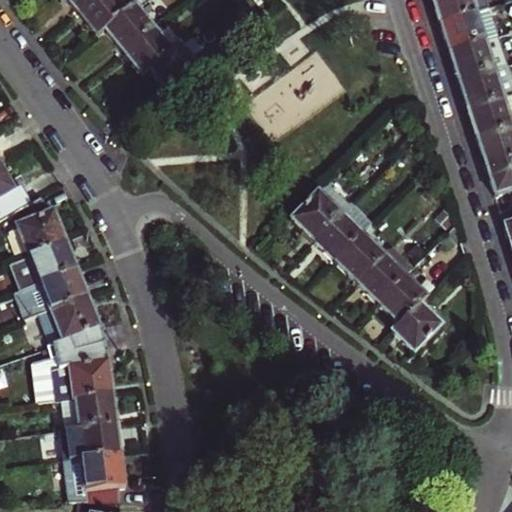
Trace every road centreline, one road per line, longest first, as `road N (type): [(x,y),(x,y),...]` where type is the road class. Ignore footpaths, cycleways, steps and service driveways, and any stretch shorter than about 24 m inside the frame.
road 1 (residential): [(504,442),(442,423),(171,210),(150,203),(109,209)]
road 2 (residential): [(504,442),(507,342),(398,0)]
road 3 (residential): [(178,511),(161,357),(109,209)]
road 4 (residential): [(109,209),(0,42)]
